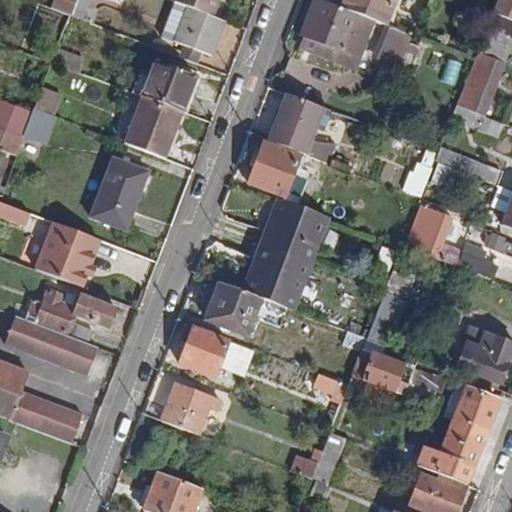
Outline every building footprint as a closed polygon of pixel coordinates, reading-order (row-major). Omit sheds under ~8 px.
[(59,0),(56,10),(70,15),(75,0),(59,0)] [(172,0),(172,1),(188,7),(214,17),(220,0),(172,0)] [(374,21),(339,7),(320,0),(313,0),(300,36),(304,38),(300,49),(355,71),(374,21)] [(341,0),(339,7),(374,21),(386,25),(396,0),(341,0)] [(511,0),(498,0),(493,15),(511,22),(511,21),(511,0)] [(214,17),(188,7),(175,41),(188,46),(184,55),(196,61),(200,50),(211,55),(224,21),(214,17)] [(493,15),(478,53),(497,60),(511,22),(493,15)] [(411,35),(389,26),(377,57),(398,65),(411,35)] [(55,56),(52,63),(80,73),(85,60),(57,49),(55,56)] [(52,63),(55,56),(43,52),(41,58),(52,63)] [(475,60),(457,107),(484,117),(505,63),(497,60),(478,53),(475,60)] [(142,97),(182,113),(195,77),(155,62),(142,97)] [(42,88),(34,109),(45,114),(53,117),(61,95),(42,88)] [(324,108),(286,93),(267,141),(305,156),(324,108)] [(182,113),(142,97),(124,144),(164,159),(182,113)] [(491,120),(484,117),(457,107),(452,120),(486,134),(491,120)] [(45,114),(34,109),(33,113),(26,131),(36,135),(45,114)] [(299,159),(262,144),(247,182),(284,197),(299,159)] [(502,172),(452,153),(447,167),(497,186),(502,172)] [(299,159),(284,197),(282,200),(298,206),(311,173),(302,170),(305,161),(299,159)] [(147,172),(113,160),(91,217),(125,230),(147,172)] [(277,198),(259,245),(312,266),(330,219),(298,206),(282,200),(277,198)] [(511,198),(502,226),(511,229),(511,198)] [(433,205),(424,201),(421,208),(430,211),(433,205)] [(0,219),(27,229),(32,214),(0,202),(0,219)] [(421,208),(418,207),(405,240),(423,247),(421,254),(479,276),(485,262),(442,245),(452,220),(430,211),(421,208)] [(35,270),(81,288),(86,275),(89,265),(99,240),(53,223),(35,270)] [(242,291),(262,299),(287,309),(294,312),(312,266),(259,245),(242,291)] [(388,272),(396,253),(381,247),(373,266),(388,272)] [(95,267),(89,265),(86,275),(91,277),(95,267)] [(406,301),(417,273),(396,265),(384,294),(382,300),(395,305),(400,307),(403,300),(406,301)] [(254,319),(262,299),(242,291),(219,282),(205,320),(247,336),(254,319)] [(63,296),(48,291),(35,323),(50,329),(65,335),(87,343),(92,330),(69,322),(72,315),(107,329),(116,308),(80,295),(74,307),(60,303),(63,296)] [(262,299),(254,319),(279,328),(287,309),(262,299)] [(395,305),(382,300),(367,340),(380,345),(395,305)] [(4,344),(87,376),(98,347),(87,343),(65,335),(50,329),(35,323),(15,316),(4,344)] [(229,340),(193,325),(178,363),(214,377),(229,340)] [(485,334),(472,328),(467,342),(479,347),(485,334)] [(341,345),(362,353),(367,340),(347,332),(341,345)] [(511,357),(511,344),(485,334),(479,347),(467,342),(454,373),(499,391),(511,357)] [(405,366),(372,353),(364,370),(371,373),(367,382),(384,388),(394,392),(405,366)] [(29,373),(0,361),(0,416),(10,420),(20,394),(29,373)] [(445,382),(414,370),(404,396),(431,407),(437,394),(440,395),(445,382)] [(338,382),(318,374),(312,387),(332,394),(338,382)] [(347,389),(379,401),(384,388),(367,382),(352,376),(349,386),(347,389)] [(220,401),(174,383),(160,421),(198,435),(207,412),(214,415),(220,401)] [(499,402),(465,388),(439,453),(423,447),(415,466),(422,468),(467,486),(499,402)] [(80,417),(20,394),(10,420),(70,443),(80,417)] [(156,472),(169,477),(177,459),(166,455),(173,439),(155,431),(142,466),(156,472)] [(318,465),(312,480),(327,486),(346,439),(330,433),(318,465)] [(312,480),(318,465),(296,456),(290,472),(312,480)] [(419,475),(464,493),(467,486),(422,468),(419,475)] [(194,511),(202,490),(169,477),(156,472),(142,510),(148,511),(194,511)] [(456,511),(464,493),(419,475),(407,507),(419,511),(456,511)]
